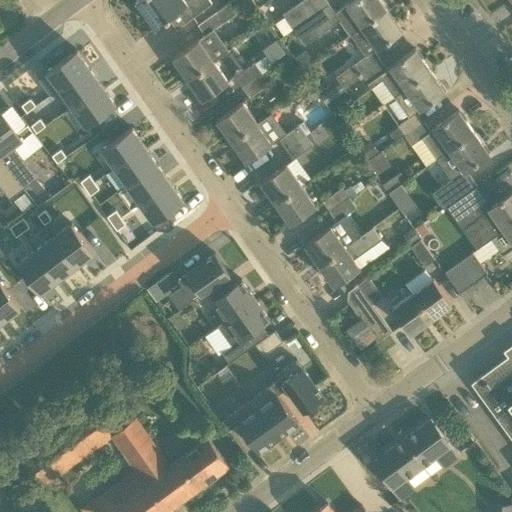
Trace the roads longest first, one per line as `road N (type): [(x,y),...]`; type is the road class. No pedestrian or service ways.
road 1 (residential): [(0,382),(237,211)]
road 2 (residential): [(237,211),(88,0)]
road 3 (residential): [(375,413),(237,211)]
road 4 (residential): [(375,413),(511,307)]
road 5 (residential): [(239,511),(375,413)]
road 6 (residential): [(511,103),(436,0)]
